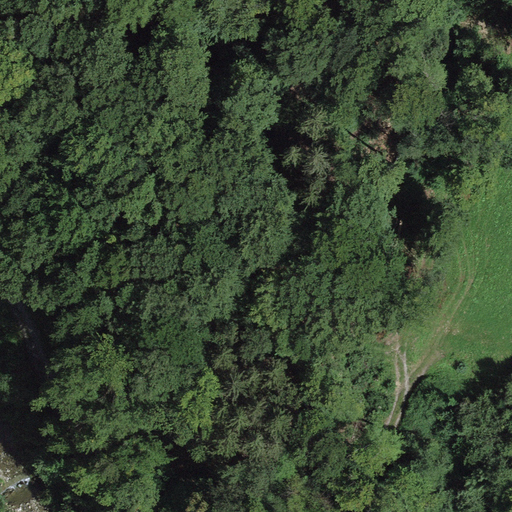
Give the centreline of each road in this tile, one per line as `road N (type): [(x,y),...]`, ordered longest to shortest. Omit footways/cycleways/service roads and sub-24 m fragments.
road 1 (track): [(328,511),(398,401),(402,348),(383,331),(378,280),(511,104)]
road 2 (track): [(135,511),(72,411),(0,242)]
road 3 (track): [(21,277),(24,243),(43,205),(82,195),(161,287)]
